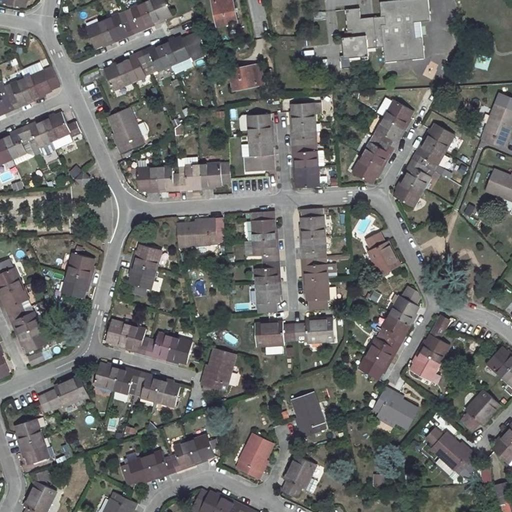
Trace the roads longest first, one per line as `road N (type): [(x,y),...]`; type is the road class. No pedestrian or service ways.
road 1 (residential): [(286,198),(123,210)]
road 2 (residential): [(89,350),(123,210)]
road 3 (residential): [(264,497),(214,474),(156,495),(148,511)]
road 4 (residential): [(123,210),(74,93)]
road 5 (residential): [(437,303),(379,192)]
